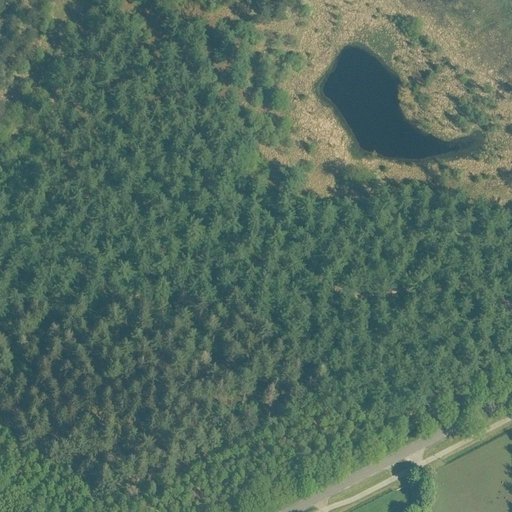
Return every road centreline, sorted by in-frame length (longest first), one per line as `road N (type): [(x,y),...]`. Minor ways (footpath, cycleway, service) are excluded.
road 1 (track): [(0,241),(70,224),(363,298),(463,288),(511,311)]
road 2 (tertiary): [(292,511),(511,399)]
